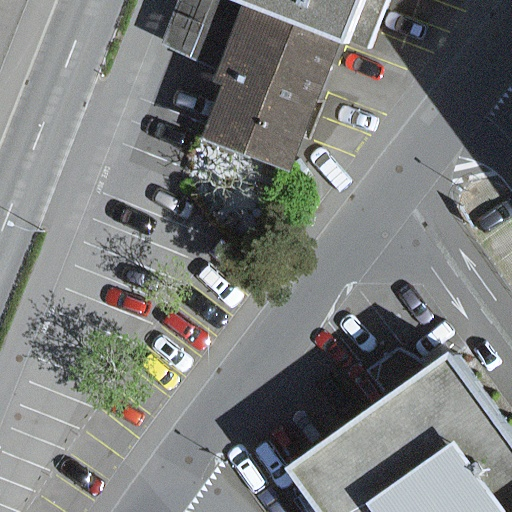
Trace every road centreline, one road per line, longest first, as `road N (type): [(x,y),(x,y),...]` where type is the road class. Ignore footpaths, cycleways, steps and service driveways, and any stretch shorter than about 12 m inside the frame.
road 1 (unclassified): [(156,511),(391,191),(511,46)]
road 2 (primary): [(91,0),(0,236)]
